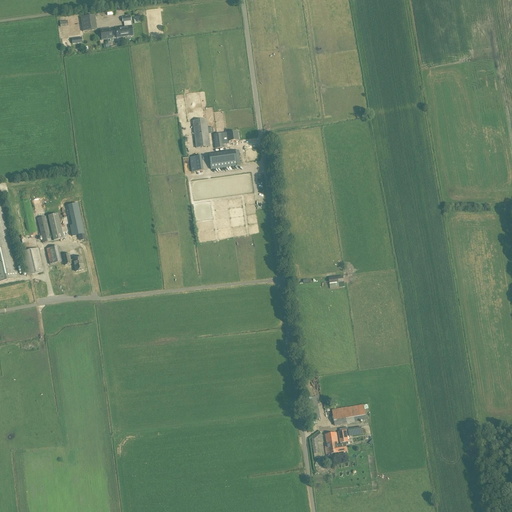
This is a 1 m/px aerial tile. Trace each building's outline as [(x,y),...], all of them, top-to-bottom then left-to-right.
[(83,31),(97,29),(95,16),(81,18),(83,31)] [(117,38),(133,36),(131,26),(115,28),(117,38)] [(101,40),(112,39),(111,28),(100,30),(101,40)] [(196,149),(210,147),(206,120),(192,121),(196,149)] [(215,149),(224,148),(223,142),(238,140),(237,132),(213,135),(215,149)] [(211,169),(240,165),(238,150),(209,154),(211,169)] [(196,171),(203,170),(201,156),(194,157),(196,171)] [(0,282),(19,278),(0,196),(0,282)] [(78,204),(72,205),(69,206),(73,225),(70,226),(72,237),(79,235),(80,240),(85,239),(84,234),(78,204)] [(53,241),(63,239),(57,214),(48,216),(53,241)] [(43,243),(51,241),(45,217),(37,219),(43,243)] [(58,247),(46,249),(50,265),(62,262),(58,247)] [(26,276),(43,272),(38,249),(21,252),(26,276)] [(81,257),(73,259),(73,260),(70,261),(69,255),(63,256),(65,266),(71,264),(70,263),(73,262),(76,272),(84,270),(81,257)] [(343,276),(329,278),(330,289),(339,288),(339,284),(344,283),(343,276)] [(312,398),(306,399),(311,426),(317,425),(316,419),(312,398)] [(366,421),(364,405),(347,408),(347,407),(332,410),(335,426),(362,421),(366,421)] [(362,431),(361,427),(348,429),(349,437),(366,434),(365,431),(362,431)] [(346,452),(345,445),(349,445),(346,431),(339,432),(341,446),(339,446),(337,433),(325,435),(327,449),(328,455),(346,452)] [(316,462),(315,466),(316,470),(319,473),(323,474),(327,473),(329,470),(331,468),(331,464),(330,463),(323,464),(323,459),(319,459),(316,462)]
